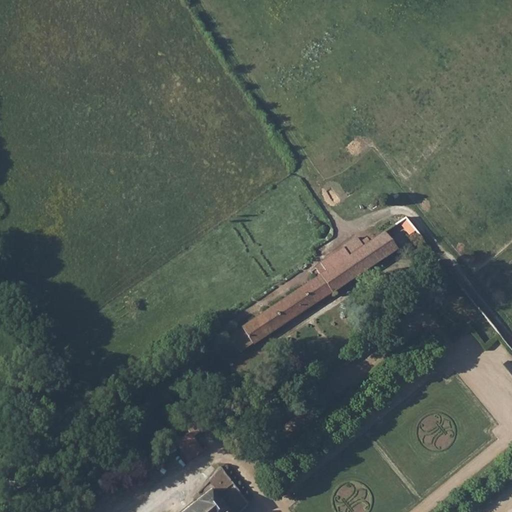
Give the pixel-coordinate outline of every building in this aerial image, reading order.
[(394,196),(384,183),(375,189),(385,201),(394,196)] [(233,335),(241,347),(397,240),(388,228),(386,225),(359,243),(352,247),(346,240),(325,255),(326,261),(318,266),(321,273),(247,320),(247,326),(233,335)] [(346,240),(352,247),(359,243),(353,234),(346,240)] [(175,442),(188,459),(204,449),(190,432),(175,442)] [(176,511),(222,511),(225,510),(206,488),(176,511)]
